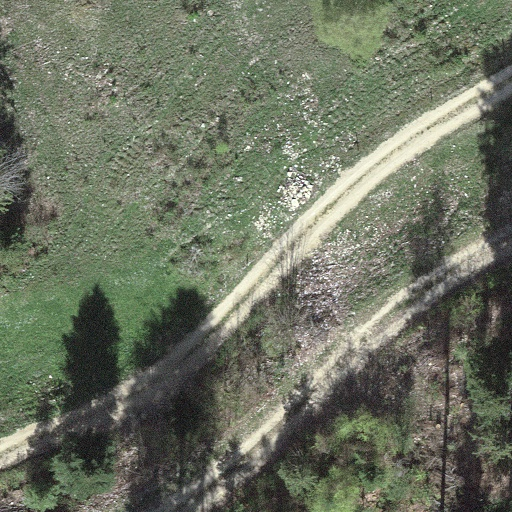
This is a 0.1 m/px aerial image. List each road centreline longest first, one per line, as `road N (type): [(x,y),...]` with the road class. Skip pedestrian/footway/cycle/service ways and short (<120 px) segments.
road 1 (track): [(511,76),(359,179),(183,364),(0,457)]
road 2 (track): [(511,237),(451,269),(377,326),(273,430),(165,511)]
